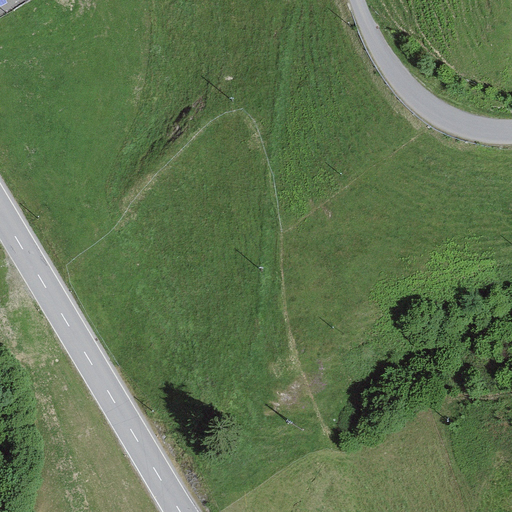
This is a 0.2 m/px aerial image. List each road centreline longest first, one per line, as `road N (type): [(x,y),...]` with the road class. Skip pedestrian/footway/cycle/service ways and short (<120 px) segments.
road 1 (tertiary): [(0,211),(179,511)]
road 2 (track): [(511,133),(444,120),(385,60),(358,0)]
